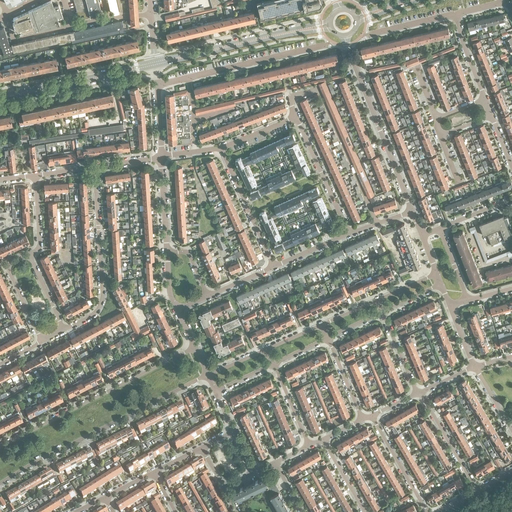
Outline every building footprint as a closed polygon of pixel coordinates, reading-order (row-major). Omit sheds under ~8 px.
[(51,0),(16,17),(13,18),(14,20),(12,21),(16,31),(20,30),(21,33),(60,25),(58,19),(63,17),(59,5),(53,6),(51,0)] [(73,0),(75,5),(76,10),(77,16),(83,14),(84,18),(96,16),(95,12),(101,11),(99,5),(98,0),(73,0)] [(108,0),(108,1),(111,10),(113,10),(114,14),(119,13),(116,3),(115,0),(108,0)] [(276,0),(262,4),(261,2),(256,3),(260,20),(318,6),(319,5),(320,4),(320,2),(320,1),(319,0),(312,0),(311,0),(276,0)] [(137,3),(129,4),(130,13),(138,12),(137,3)] [(131,26),(139,25),(138,16),(138,12),(130,13),(130,17),(131,26)] [(244,15),(246,23),(255,21),(253,13),(244,15)] [(244,15),(235,17),(237,25),(246,23),(244,15)] [(237,25),(235,17),(227,19),(228,27),(237,25)] [(227,19),(218,21),(220,29),(228,27),(227,19)] [(126,27),(124,21),(121,22),(120,21),(73,31),(73,32),(71,32),(9,45),(4,27),(0,27),(0,43),(1,46),(3,54),(5,54),(7,53),(9,53),(11,53),(13,52),(15,52),(17,51),(19,51),(21,50),(23,50),(25,50),(26,49),(28,49),(30,48),(32,48),(34,47),(36,47),(38,47),(40,46),(42,46),(44,45),(46,45),(48,44),(72,39),(73,39),(75,39),(77,38),(79,38),(81,37),(83,37),(85,36),(87,36),(89,35),(91,35),(93,35),(95,34),(97,34),(99,33),(101,33),(103,32),(105,32),(107,32),(109,31),(111,31),(113,30),(115,30),(117,29),(119,29),(120,29),(126,27)] [(218,21),(209,23),(211,31),(220,29),(218,21)] [(211,31),(209,23),(201,25),(203,33),(211,31)] [(191,27),(190,25),(185,26),(186,29),(183,29),(185,37),(194,35),(192,27),(191,27)] [(201,25),(192,27),(194,35),(203,33),(201,25)] [(440,29),(439,29),(441,38),(450,36),(448,28),(442,29),(441,30),(440,29)] [(183,29),(175,31),(177,39),(185,37),(183,29)] [(432,40),(436,39),(441,38),(439,29),(438,30),(436,31),(436,30),(431,32),(432,40)] [(177,39),(175,31),(166,33),(168,41),(177,39)] [(432,40),(431,32),(425,33),(425,34),(423,34),(423,33),(422,34),(424,42),(432,40)] [(424,42),(422,34),(421,34),(419,35),(413,36),(415,44),(424,42)] [(406,37),(405,38),(407,46),(415,44),(413,36),(408,37),(408,38),(406,38),(406,37)] [(407,46),(405,38),(403,38),(404,39),(402,39),(396,40),(398,48),(407,46)] [(137,40),(128,42),(130,51),(139,49),(137,40)] [(398,48),(396,40),(390,41),(390,42),(389,42),(388,42),(387,42),(389,50),(398,48)] [(475,49),(482,46),(481,43),(482,42),(481,40),(473,43),(475,49)] [(128,42),(119,44),(121,53),(130,51),(128,42)] [(389,50),(387,42),(386,42),(386,43),(384,43),(379,44),(380,52),(389,50)] [(121,53),(119,44),(110,46),(112,56),(121,53)] [(380,52),(379,44),(373,45),(373,46),(371,46),(370,46),(372,54),(380,52)] [(112,56),(110,46),(101,48),(103,58),(112,56)] [(372,54),(370,46),(369,46),(369,47),(367,47),(361,48),(363,56),(372,54)] [(101,48),(92,50),(94,60),(103,58),(101,48)] [(92,50),(83,52),(85,62),(94,60),(92,50)] [(486,50),(477,54),(480,59),(486,56),(489,55),(487,51),(486,52),(486,50)] [(449,59),(451,64),(459,61),(455,51),(453,52),(455,56),(449,59)] [(83,52),(74,54),(76,64),(85,62),(83,52)] [(76,64),(74,54),(65,56),(67,66),(76,64)] [(328,56),(330,64),(339,62),(337,54),(331,56),(330,56),(329,56),(328,56)] [(330,64),(328,56),(327,56),(327,57),(326,57),(325,57),(320,58),(322,66),(330,64)] [(322,66),(320,58),(314,60),(312,60),(311,60),(313,68),(322,66)] [(56,59),(46,61),(48,70),(58,68),(56,59)] [(308,61),(302,62),(304,70),(313,68),(311,60),(310,60),(310,61),(308,61)] [(46,61),(37,62),(39,72),(48,70),(46,61)] [(454,69),(461,66),(462,66),(459,61),(453,63),(451,64),(453,69),(454,69)] [(484,69),(490,67),(489,64),(490,64),(489,61),(482,64),(484,69)] [(37,62),(28,64),(30,74),(39,72),(37,62)] [(304,70),(302,62),(296,64),(295,65),(295,64),(293,64),(295,73),(304,70)] [(3,79),(12,77),(10,68),(10,64),(4,65),(5,69),(2,70),(3,79)] [(28,64),(19,66),(21,75),(30,74),(28,64)] [(295,73),(293,64),(292,65),(291,66),(291,65),(283,67),(285,75),(295,73)] [(435,67),(434,64),(427,67),(430,73),(438,69),(437,67),(435,67)] [(19,66),(10,68),(12,77),(21,75),(19,66)] [(456,74),(463,72),(461,66),(454,69),(455,71),(454,72),(455,75),(456,74)] [(285,75),(283,67),(276,69),(274,70),(274,69),(273,69),(275,77),(285,75)] [(266,80),(275,77),(273,69),(271,69),(272,70),(270,70),(264,72),(266,80)] [(439,72),(438,69),(430,73),(432,78),(438,75),(437,72),(439,72)] [(405,75),(403,70),(395,73),(396,76),(397,75),(398,78),(405,75)] [(266,80),(264,72),(258,73),(257,74),(257,73),(255,73),(257,82),(266,80)] [(488,80),(494,77),(493,75),(495,74),(494,72),(493,72),(486,75),(488,80)] [(257,82),(255,73),(254,74),(253,75),(253,74),(247,76),(249,84),(257,82)] [(379,77),(378,75),(371,77),(374,83),(381,80),(382,79),(381,77),(379,77)] [(400,83),(407,81),(405,75),(398,78),(399,81),(398,81),(399,84),(400,83)] [(239,77),(238,78),(240,86),(249,84),(247,76),(241,77),(240,78),(239,77)] [(459,85),(460,85),(467,82),(465,77),(458,80),(459,82),(458,82),(459,85)] [(235,78),(230,80),(231,88),(240,86),(238,78),(237,78),(235,79),(235,78)] [(222,81),(221,82),(223,90),(231,88),(230,80),(224,81),(224,82),(222,82),(222,81)] [(341,88),(348,86),(346,80),(339,83),(340,85),(339,86),(340,88),(341,88)] [(376,88),(382,85),(381,83),(382,82),(381,80),(374,83),(376,88)] [(436,88),(442,86),(441,83),(443,82),(442,80),(441,80),(440,80),(434,83),(436,88)] [(324,81),(321,82),(318,82),(322,90),(327,87),(325,81),(324,81)] [(218,83),(212,84),(214,92),(223,90),(221,82),(220,82),(220,83),(218,83)] [(500,84),(499,82),(497,83),(490,85),(492,91),(499,88),(497,85),(500,84)] [(205,85),(204,86),(206,94),(214,92),(212,84),(206,85),(207,86),(205,86),(205,85)] [(206,94),(204,86),(202,86),(202,87),(201,87),(195,88),(197,96),(206,94)] [(403,94),(405,94),(411,91),(409,86),(403,89),(404,91),(402,92),(403,94)] [(132,98),(140,96),(140,95),(139,95),(139,93),(137,87),(130,89),(132,98)] [(324,96),(330,93),(327,87),(322,90),(324,96)] [(463,96),(465,95),(471,93),(469,87),(463,90),(464,93),(462,93),(463,96)] [(174,93),(174,94),(166,95),(167,100),(188,99),(188,94),(187,90),(174,93)] [(380,98),(386,96),(385,93),(387,93),(386,90),(384,91),(378,93),(380,98)] [(440,99),(447,96),(446,94),(447,93),(446,90),(445,91),(438,94),(440,99)] [(496,98),(503,96),(503,95),(502,93),(503,92),(502,90),(494,93),(496,98)] [(343,100),(344,99),(352,96),(350,91),(344,93),(345,96),(342,97),(343,100)] [(328,104),(334,102),(330,93),(324,96),(328,104)] [(467,101),(473,98),(471,93),(465,95),(463,96),(465,99),(466,98),(467,101)] [(102,96),(104,106),(114,104),(112,94),(102,96)] [(498,103),(505,101),(504,98),(505,98),(504,95),(503,95),(503,96),(496,98),(498,103)] [(102,96),(93,98),(96,107),(104,106),(102,96)] [(140,96),(132,98),(134,107),(135,107),(137,106),(142,105),(140,99),(140,97),(140,96)] [(407,105),(409,104),(416,102),(413,96),(407,99),(408,102),(406,103),(407,105)] [(308,100),(311,99),(310,97),(300,101),(303,107),(309,104),(308,100)] [(93,98),(85,100),(87,109),(96,107),(93,98)] [(76,102),(78,114),(85,112),(85,110),(87,109),(85,100),(76,102)] [(350,109),(356,107),(354,101),(348,104),(349,107),(348,107),(349,110),(350,109)] [(391,103),(390,101),(389,101),(382,104),(384,109),(391,106),(390,104),(391,103)] [(444,110),(451,107),(450,104),(451,104),(450,101),(449,102),(442,104),(444,110)] [(69,116),(78,114),(76,102),(67,104),(69,113),(69,116)] [(282,104),(282,102),(279,103),(282,111),(287,109),(285,103),(282,104)] [(334,102),(328,104),(332,113),(337,110),(334,102)] [(418,107),(416,102),(409,104),(407,105),(408,108),(410,107),(411,110),(410,110),(410,111),(411,111),(411,110),(418,107)] [(69,113),(67,104),(58,105),(60,115),(63,115),(63,116),(67,115),(66,114),(69,113)] [(305,112),(313,108),(311,106),(310,106),(309,104),(303,107),(305,112)] [(58,105),(49,107),(51,117),(60,115),(58,105)] [(271,108),(271,106),(268,107),(269,109),(271,115),(276,113),(274,107),(271,108)] [(508,109),(507,106),(501,109),(503,114),(509,111),(510,111),(509,108),(508,109)] [(51,117),(49,107),(40,109),(42,119),(51,117)] [(313,108),(305,112),(307,117),(314,114),(313,111),(314,111),(313,108)] [(42,119),(40,109),(31,111),(33,121),(42,119)] [(260,110),(257,111),(258,113),(260,119),(266,117),(263,111),(261,112),(260,110)] [(337,110),(332,113),(335,121),(341,119),(337,110)] [(414,118),(421,116),(419,110),(412,113),(413,115),(412,116),(413,118),(413,119),(414,118)] [(20,125),(24,124),(24,123),(33,121),(31,111),(22,113),(22,116),(18,117),(20,125)] [(388,119),(395,117),(394,114),(395,114),(394,111),(386,114),(388,119)] [(353,120),(354,120),(361,117),(359,112),(352,115),(353,117),(352,118),(353,120)] [(315,117),(314,114),(307,117),(310,122),(316,119),(317,119),(316,116),(315,117)] [(510,117),(509,114),(503,117),(505,122),(511,120),(511,119),(511,118),(511,117),(510,117)] [(10,116),(1,117),(3,127),(12,125),(10,116)] [(316,119),(310,122),(312,127),(319,124),(316,119)] [(345,127),(344,126),(343,122),(341,119),(335,121),(339,130),(345,127)] [(399,121),(398,122),(390,125),(393,130),(399,128),(398,125),(400,124),(399,121)] [(417,129),(418,129),(425,126),(423,121),(416,123),(417,126),(416,126),(417,129)] [(229,124),(228,122),(226,123),(225,122),(226,125),(229,131),(234,129),(231,123),(229,124)] [(320,127),(319,124),(312,127),(314,133),(321,130),(323,129),(321,126),(320,127)] [(478,133),(479,132),(486,130),(484,124),(477,127),(478,130),(477,130),(478,133)] [(349,136),(345,127),(339,130),(343,138),(349,136)] [(207,130),(204,131),(207,139),(213,137),(210,131),(207,132),(207,130)] [(323,135),(321,130),(314,133),(317,138),(323,135)] [(402,132),(401,133),(400,130),(394,132),(396,138),(403,135),(402,132)] [(202,132),(202,134),(199,135),(202,141),(207,139),(204,131),(202,132)] [(421,140),(422,139),(429,137),(427,131),(420,134),(421,137),(420,137),(421,140)] [(361,142),(362,141),(369,138),(367,133),(360,136),(361,138),(360,139),(361,142)] [(457,141),(464,138),(465,138),(464,135),(462,136),(461,133),(454,136),(457,141)] [(293,146),(291,141),(295,139),(293,134),(285,137),(287,143),(289,148),(293,146)] [(324,138),(323,135),(317,138),(319,143),(326,140),(327,139),(326,137),(324,138)] [(403,135),(396,138),(398,143),(404,141),(403,138),(405,138),(403,135)] [(482,143),(483,143),(490,140),(488,135),(481,138),(482,140),(481,141),(482,143)] [(191,136),(169,138),(169,145),(192,144),(192,140),(191,140),(191,136)] [(349,136),(343,138),(346,147),(352,144),(349,136)] [(287,143),(285,137),(277,141),(279,146),(287,143)] [(464,138),(457,141),(459,147),(465,144),(464,141),(465,141),(464,138)] [(76,160),(74,140),(71,140),(68,140),(68,144),(71,143),(72,151),(69,151),(69,153),(71,161),(76,160)] [(326,140),(319,143),(321,148),(328,145),(326,140)] [(270,144),(274,153),(279,150),(277,147),(278,147),(275,142),(270,144)] [(425,150),(427,150),(433,147),(431,142),(425,144),(426,148),(424,149),(425,150)] [(33,144),(32,144),(30,144),(31,146),(29,146),(30,152),(35,151),(38,151),(45,150),(44,144),(34,146),(33,144)] [(269,155),(274,153),(270,144),(265,146),(269,155)] [(289,148),(291,153),(289,154),(300,149),(297,144),(293,146),(289,148)] [(352,144),(346,147),(350,155),(356,153),(352,144)] [(365,152),(366,152),(366,151),(373,149),(371,144),(364,146),(366,149),(364,150),(365,152)] [(324,153),(331,150),(330,147),(329,148),(328,145),(321,148),(324,153)] [(486,154),(487,153),(494,151),(492,145),(485,148),(487,151),(485,152),(486,154)] [(264,157),(269,155),(265,146),(260,149),(264,157)] [(409,148),(408,146),(406,146),(400,149),(402,154),(408,151),(407,149),(409,148)] [(435,153),(433,147),(427,150),(425,150),(426,153),(428,152),(429,155),(435,153)] [(463,157),(469,155),(468,152),(470,151),(469,148),(468,149),(467,149),(461,152),(463,157)] [(255,151),(259,159),(264,157),(260,149),(255,151)] [(300,149),(289,154),(291,159),(302,154),(300,149)] [(375,154),(373,149),(366,151),(366,152),(365,152),(366,155),(368,154),(369,157),(375,154)] [(331,150),(324,153),(326,159),(333,156),(335,155),(333,150),(331,150)] [(259,159),(255,151),(250,153),(251,155),(247,157),(250,163),(254,161),(254,162),(259,159)] [(496,156),(494,151),(487,153),(486,154),(487,157),(489,156),(490,159),(491,158),(496,156)] [(356,153),(350,155),(354,164),(360,161),(356,153)] [(302,154),(291,159),(293,158),(295,163),(304,159),(302,154)] [(333,156),(326,159),(328,164),(337,160),(336,158),(334,158),(333,156)] [(372,165),(374,164),(380,162),(378,156),(372,159),(373,161),(371,162),(372,165)] [(406,165),(413,162),(412,159),(414,159),(412,156),(404,159),(406,165)] [(432,164),(439,161),(436,156),(430,158),(432,163),(432,164)] [(497,156),(496,156),(491,158),(491,159),(489,159),(490,162),(492,161),(493,164),(499,161),(497,156)] [(250,163),(247,157),(242,159),(241,157),(236,160),(239,168),(248,164),(250,163)] [(36,162),(31,163),(32,168),(37,168),(37,169),(47,168),(46,159),(41,160),(41,161),(39,161),(39,162),(36,162)] [(304,159),(295,163),(298,167),(298,168),(306,164),(304,159)] [(467,168),(473,165),(472,162),(474,162),(473,159),(465,162),(467,168)] [(208,165),(209,168),(209,167),(209,168),(216,165),(213,160),(206,163),(207,165),(208,165)] [(338,163),(337,160),(328,164),(331,169),(337,166),(336,163),(338,163)] [(360,161),(354,164),(358,172),(363,170),(360,161)] [(501,167),(499,161),(493,164),(495,169),(501,167)] [(252,174),(248,164),(239,168),(244,177),(252,174)] [(298,168),(298,167),(296,168),(298,172),(303,169),(305,174),(310,172),(306,164),(298,168)] [(0,168),(0,167),(0,173),(2,173),(1,170),(10,169),(10,171),(16,171),(15,165),(6,166),(0,166),(0,168)] [(210,173),(218,170),(216,165),(209,168),(210,170),(209,171),(210,173)] [(340,171),(341,170),(341,168),(339,169),(337,166),(331,169),(333,174),(340,171)] [(435,175),(443,172),(441,166),(434,169),(435,172),(434,172),(435,175)] [(376,175),(378,175),(384,172),(382,167),(376,169),(377,172),(375,173),(376,175)] [(410,175),(417,173),(416,170),(417,169),(416,167),(408,170),(410,175)] [(298,172),(296,168),(292,170),(286,172),(290,181),(295,178),(293,174),(298,172)] [(477,173),(478,172),(484,170),(483,168),(480,169),(477,170),(469,173),(471,179),(478,176),(477,173)] [(214,178),(220,175),(218,170),(210,173),(211,176),(213,175),(214,178)] [(363,170),(358,172),(361,181),(367,178),(363,170)] [(335,179),(342,176),(340,171),(333,174),(335,179)] [(280,172),(276,174),(281,185),(285,183),(280,172)] [(290,181),(286,172),(282,174),(281,172),(280,172),(285,183),(290,181)] [(254,178),(252,174),(244,177),(246,182),(254,178)] [(281,185),(276,174),(271,176),(276,187),(281,185)] [(215,184),(223,181),(220,175),(214,178),(215,181),(213,181),(215,184)] [(276,187),(271,176),(266,178),(268,184),(270,190),(276,187)] [(343,179),(342,176),(335,179),(338,184),(346,181),(345,178),(343,179)] [(414,186),(421,183),(420,181),(421,180),(420,177),(412,180),(414,186)] [(438,180),(439,182),(438,183),(439,185),(447,182),(445,177),(438,180)] [(254,178),(246,182),(248,187),(253,185),(256,184),(257,184),(254,178)] [(367,178),(361,181),(364,187),(370,184),(367,178)] [(219,189),(225,186),(223,181),(215,184),(216,186),(217,185),(219,189)] [(347,184),(346,181),(338,184),(340,190),(347,187),(345,184),(347,184)] [(503,181),(501,182),(504,190),(510,188),(508,182),(504,183),(503,181)] [(447,182),(439,185),(440,188),(441,188),(443,190),(449,188),(447,182)] [(499,183),(499,185),(496,186),(499,193),(504,190),(501,182),(499,183)] [(389,183),(382,185),(384,191),(391,188),(389,183)] [(253,185),(255,190),(250,192),(253,198),(261,194),(257,186),(256,184),(253,185)] [(261,184),(257,186),(261,194),(269,190),(267,185),(262,187),(261,184)] [(370,184),(364,187),(367,193),(373,191),(370,184)] [(225,186),(219,189),(220,191),(218,191),(220,194),(221,194),(227,191),(225,186)] [(493,187),(492,186),(490,187),(493,195),(499,193),(496,186),(493,187)] [(317,187),(309,191),(313,199),(312,199),(313,201),(317,199),(315,194),(319,192),(317,187)] [(348,190),(347,187),(340,190),(342,195),(350,191),(349,189),(348,190)] [(493,195),(490,187),(487,188),(488,189),(485,190),(487,197),(493,195)] [(425,188),(424,188),(417,191),(419,197),(425,194),(424,191),(426,190),(425,188)] [(482,192),(481,190),(479,191),(482,199),(487,197),(485,190),(482,192)] [(227,191),(221,194),(223,199),(230,196),(227,191)] [(313,199),(309,191),(301,195),(303,200),(308,198),(309,200),(312,199),(313,199)] [(351,194),(350,191),(342,195),(345,200),(351,197),(350,195),(351,194)] [(474,195),(476,201),(482,199),(479,191),(476,192),(477,194),(474,195)] [(294,198),(299,209),(298,206),(303,204),(302,200),(299,195),(294,198)] [(471,204),(468,197),(467,195),(465,196),(465,198),(462,199),(465,206),(471,204)] [(471,204),(476,201),(474,195),(468,197),(471,204)] [(230,196),(223,199),(225,204),(224,204),(224,205),(232,201),(230,196)] [(427,196),(425,197),(419,199),(421,205),(429,201),(427,196)] [(313,201),(315,206),(324,202),(322,197),(317,199),(313,201)] [(352,200),(351,197),(345,200),(347,205),(355,202),(356,201),(354,199),(352,200)] [(456,199),(457,202),(459,208),(465,206),(462,199),(462,197),(456,199)] [(294,198),(289,200),(294,211),(299,209),(294,198)] [(389,199),(392,208),(397,206),(395,199),(392,200),(392,199),(389,199)] [(294,211),(289,200),(284,202),(289,213),(294,211)] [(232,201),(224,205),(225,207),(227,207),(228,209),(234,207),(232,201)] [(430,204),(429,201),(421,205),(423,210),(429,207),(428,205),(430,204)] [(289,213),(284,202),(279,204),(283,213),(288,211),(289,213)] [(326,207),(324,202),(315,206),(317,211),(326,207)] [(349,210),(356,207),(355,205),(356,204),(355,202),(347,205),(349,210)] [(381,202),(378,203),(381,211),(386,210),(384,203),(381,204),(381,202)] [(457,202),(451,204),(454,210),(459,208),(457,202)] [(448,205),(447,203),(445,204),(448,212),(454,210),(451,204),(448,205)] [(283,213),(279,204),(274,207),(276,211),(272,213),(274,217),(278,215),(283,213)] [(234,207),(228,209),(229,212),(227,213),(229,215),(237,212),(234,207)] [(326,207),(317,211),(320,216),(328,212),(326,207)] [(357,210),(356,207),(349,210),(352,216),(360,212),(359,210),(357,210)] [(431,207),(429,207),(423,210),(425,215),(431,213),(430,210),(432,209),(431,207)] [(274,217),(272,213),(267,215),(265,211),(260,213),(263,221),(272,217),(274,217)] [(427,221),(434,218),(438,216),(436,211),(431,213),(425,215),(427,221)] [(237,212),(229,215),(230,217),(231,217),(233,220),(239,217),(237,212)] [(320,216),(322,221),(331,217),(328,212),(320,216)] [(361,215),(360,212),(352,216),(354,221),(361,218),(359,215),(361,215)] [(503,215),(479,224),(484,235),(487,234),(492,245),(511,237),(511,236),(511,234),(511,233),(511,228),(507,217),(505,218),(503,215)] [(239,217),(233,220),(234,222),(232,223),(233,226),(235,225),(241,222),(239,217)] [(274,222),(272,217),(263,221),(266,226),(274,222)] [(322,221),(320,222),(322,225),(327,223),(329,228),(334,225),(331,217),(322,221)] [(241,222),(235,225),(237,230),(244,227),(241,222)] [(274,222),(266,226),(268,231),(276,227),(274,222)] [(322,225),(320,222),(316,224),(316,223),(311,225),(310,223),(315,234),(320,232),(318,227),(322,225)] [(310,223),(305,225),(310,236),(315,234),(310,223)] [(400,232),(407,229),(404,223),(397,226),(400,232)] [(310,236),(305,225),(304,225),(306,228),(301,230),(300,227),(305,238),(310,236)] [(276,227),(268,231),(270,236),(279,232),(276,227)] [(300,227),(295,230),(300,241),(305,238),(300,227)] [(407,229),(400,232),(397,233),(399,240),(409,235),(407,229)] [(241,238),(247,235),(245,230),(238,233),(240,235),(238,236),(239,239),(241,238)] [(300,241),(295,230),(290,232),(292,238),(294,243),(300,241)] [(465,236),(463,231),(453,234),(473,286),(483,283),(483,282),(488,281),(487,278),(482,279),(481,277),(482,276),(481,274),(480,274),(476,264),(477,263),(476,261),(475,262),(471,251),(472,250),(471,248),(470,249),(466,238),(467,237),(466,236),(465,236)] [(212,235),(214,238),(214,239),(216,238),(221,250),(227,247),(222,237),(220,232),(212,235)] [(279,232),(270,236),(272,241),(277,239),(280,237),(281,237),(279,232)] [(214,238),(212,235),(212,234),(206,236),(203,237),(204,240),(199,242),(202,248),(207,246),(210,245),(208,241),(214,238)] [(371,236),(377,249),(379,248),(377,244),(380,243),(379,241),(376,234),(371,236)] [(26,235),(19,238),(23,245),(29,243),(26,235)] [(409,235),(399,240),(396,241),(399,247),(412,242),(409,235)] [(375,250),(377,249),(371,236),(366,238),(369,245),(372,244),(375,250)] [(277,239),(279,244),(274,246),(277,251),(285,247),(283,242),(280,237),(277,239)] [(11,242),(8,244),(11,251),(17,248),(14,241),(12,238),(10,240),(11,242)] [(16,240),(15,238),(13,239),(14,241),(17,248),(23,245),(19,238),(16,240)] [(291,238),(283,242),(285,247),(293,244),(291,238)] [(364,248),(365,249),(367,253),(368,253),(366,247),(369,245),(366,238),(361,241),(364,248)] [(245,248),(252,245),(250,240),(243,243),(244,245),(242,246),(244,249),(245,248)] [(1,244),(2,246),(5,254),(11,251),(6,241),(1,244)] [(361,241),(356,243),(359,250),(364,248),(361,241)] [(414,248),(412,242),(399,247),(401,253),(414,248)] [(356,253),(355,251),(359,250),(356,243),(351,245),(354,252),(355,254),(356,258),(358,257),(356,253)] [(351,245),(345,247),(348,254),(354,252),(351,245)] [(414,248),(401,253),(403,259),(417,254),(414,248)] [(341,260),(343,264),(345,263),(342,257),(346,256),(343,249),(337,251),(340,258),(341,260)] [(210,251),(204,254),(203,254),(205,260),(212,257),(210,251)] [(250,258),(256,256),(254,251),(248,253),(249,256),(247,256),(248,259),(250,258)] [(337,251),(332,253),(335,260),(340,258),(337,251)] [(335,267),(332,262),(335,260),(332,253),(327,256),(330,262),(330,263),(333,269),(335,273),(339,272),(338,271),(337,271),(335,267)] [(417,254),(403,259),(406,265),(419,260),(417,254)] [(43,264),(50,261),(47,255),(40,259),(43,264)] [(259,261),(256,256),(250,258),(248,259),(249,262),(251,261),(252,264),(259,261)] [(333,269),(330,263),(330,262),(327,256),(322,258),(325,265),(328,263),(331,269),(333,274),(335,273),(333,269)] [(214,262),(212,257),(205,260),(208,265),(214,262)] [(317,260),(323,275),(324,277),(326,276),(326,274),(325,272),(324,270),(325,269),(325,268),(326,267),(325,265),(322,258),(317,260)] [(220,262),(222,261),(221,259),(219,260),(214,262),(208,265),(210,270),(217,267),(215,263),(219,261),(220,262)] [(322,275),(323,275),(317,260),(312,262),(315,269),(317,274),(320,273),(321,274),(322,275)] [(406,265),(406,267),(408,271),(414,269),(422,266),(419,260),(406,265)] [(50,261),(43,264),(45,269),(52,266),(50,261)] [(236,263),(236,262),(233,263),(234,264),(237,271),(242,268),(240,262),(236,263)] [(312,262),(307,265),(310,272),(315,269),(312,262)] [(234,264),(233,263),(231,264),(231,266),(229,267),(232,273),(237,271),(234,264)] [(491,269),(491,270),(485,271),(487,278),(488,281),(511,274),(511,264),(506,266),(506,265),(504,265),(504,266),(493,269),(493,268),(491,269)] [(307,265),(302,267),(305,274),(310,272),(307,265)] [(52,266),(45,269),(48,274),(55,271),(52,266)] [(219,272),(217,267),(210,270),(212,275),(219,272)] [(300,278),(302,282),(303,285),(303,286),(303,287),(306,286),(302,277),(301,275),(305,274),(302,267),(297,269),(300,276),(299,276),(300,278)] [(384,271),(388,281),(394,278),(390,268),(384,271)] [(300,276),(297,269),(291,272),(294,278),(299,276),(300,276)] [(55,271),(48,274),(50,279),(57,276),(55,271)] [(215,281),(221,278),(220,275),(222,274),(221,271),(219,272),(212,275),(215,281)] [(379,276),(382,283),(388,281),(384,271),(381,272),(382,275),(379,276)] [(289,273),(283,275),(286,282),(292,280),(289,273)] [(382,283),(379,276),(378,273),(373,276),(377,286),(382,283)] [(286,282),(283,275),(278,278),(281,284),(286,282)] [(60,281),(57,276),(50,279),(53,285),(60,281)] [(368,281),(371,288),(377,286),(373,276),(367,278),(368,281)] [(279,293),(281,292),(279,288),(282,287),(281,284),(278,278),(273,280),(276,287),(279,293)] [(346,278),(343,279),(344,280),(350,294),(353,293),(354,296),(360,293),(356,283),(350,286),(347,279),(346,278)] [(279,293),(276,287),(273,280),(268,282),(271,289),(273,288),(274,290),(275,290),(277,295),(276,296),(277,299),(279,298),(281,297),(279,293)] [(62,286),(60,281),(53,285),(55,290),(62,286)] [(356,283),(360,293),(365,291),(362,284),(361,281),(356,283)] [(365,291),(371,288),(368,281),(362,284),(365,291)] [(72,285),(71,282),(68,284),(62,286),(55,290),(58,295),(65,292),(63,289),(72,285)] [(271,289),(268,282),(263,284),(266,291),(271,289)] [(266,291),(263,284),(258,287),(261,293),(266,291)] [(120,288),(118,285),(112,288),(115,294),(121,291),(124,289),(122,286),(120,288)] [(337,292),(341,301),(347,299),(346,297),(349,295),(344,285),(341,287),(342,289),(337,292)] [(6,287),(0,290),(0,291),(2,296),(9,293),(6,287)] [(261,293),(258,287),(252,289),(255,296),(261,293)] [(256,298),(255,296),(252,289),(247,291),(250,298),(253,297),(254,299),(256,303),(258,302),(256,298)] [(124,296),(121,291),(115,294),(118,300),(124,296)] [(250,311),(252,310),(247,299),(250,298),(247,291),(242,293),(245,300),(250,311)] [(65,292),(58,295),(60,300),(67,297),(65,292)] [(331,294),(332,297),(335,304),(341,301),(337,292),(331,294)] [(11,298),(9,293),(2,296),(4,301),(11,298)] [(250,311),(245,300),(242,293),(237,296),(240,303),(243,301),(246,307),(245,307),(247,312),(250,311)] [(121,305),(127,302),(130,300),(127,295),(124,296),(118,300),(121,305)] [(87,300),(81,302),(84,308),(90,305),(89,304),(91,302),(89,298),(86,297),(86,298),(87,300)] [(326,300),(329,307),(335,304),(332,297),(326,300)] [(14,303),(11,298),(4,301),(2,302),(4,307),(7,306),(14,303)] [(324,309),(329,307),(326,300),(321,302),(324,309)] [(428,303),(432,312),(438,310),(434,300),(428,303)] [(229,301),(224,303),(228,311),(233,309),(229,301)] [(78,304),(77,302),(75,304),(76,305),(79,311),(84,308),(81,302),(78,304)] [(130,307),(127,302),(121,305),(124,311),(130,307)] [(318,312),(315,305),(314,302),(308,305),(309,307),(312,314),(318,312)] [(324,309),(321,302),(315,305),(318,312),(324,309)] [(16,308),(14,303),(7,306),(9,311),(16,308)] [(154,312),(160,309),(158,303),(151,306),(154,312)] [(224,303),(220,305),(223,313),(228,311),(224,303)] [(299,312),(297,309),(294,303),(291,304),(296,316),(299,315),(301,319),(307,317),(304,310),(299,312)] [(427,315),(432,312),(428,303),(422,306),(425,313),(427,315)] [(76,305),(74,306),(73,304),(70,306),(73,314),(79,311),(76,305)] [(220,305),(215,307),(219,315),(223,313),(220,305)] [(70,306),(69,306),(64,308),(68,317),(73,314),(70,306)] [(420,315),(425,313),(422,306),(417,308),(420,315)] [(496,316),(495,314),(499,313),(497,306),(490,308),(492,315),(493,317),(496,316)] [(210,309),(213,316),(214,317),(219,315),(215,307),(210,309)] [(312,314),(309,307),(304,310),(307,317),(312,314)] [(9,318),(11,316),(18,313),(16,308),(9,311),(7,312),(9,318)] [(414,318),(420,315),(417,308),(411,311),(414,318)] [(160,309),(154,312),(156,318),(163,314),(160,309)] [(204,325),(211,322),(209,318),(213,316),(210,309),(202,313),(203,314),(200,313),(199,315),(202,317),(200,317),(204,325)] [(415,320),(414,318),(411,311),(405,314),(409,321),(410,320),(411,322),(415,320)] [(117,314),(120,321),(126,318),(122,312),(117,314)] [(13,320),(11,321),(12,323),(21,319),(18,313),(11,316),(13,320)] [(284,316),(288,325),(294,322),(289,313),(284,316)] [(474,314),(475,315),(468,318),(470,324),(477,321),(480,320),(477,313),(474,314)] [(120,321),(117,314),(112,317),(115,324),(120,321)] [(166,320),(163,314),(156,318),(159,323),(166,320)] [(403,323),(409,321),(405,314),(400,316),(403,323)] [(278,318),(282,328),(288,325),(284,316),(278,318)] [(397,326),(403,323),(400,316),(394,319),(397,326)] [(115,324),(112,317),(107,320),(110,326),(115,324)] [(273,323),(276,330),(282,328),(278,318),(273,320),(274,323),(273,323)] [(110,326),(107,320),(102,322),(105,329),(110,326)] [(166,320),(159,323),(162,329),(169,326),(166,320)] [(480,326),(477,321),(470,324),(473,329),(480,326)] [(102,322),(97,325),(100,332),(105,329),(102,322)] [(206,330),(214,326),(212,322),(211,322),(204,325),(206,330)] [(265,335),(271,332),(267,323),(261,326),(262,328),(265,335)] [(267,323),(271,332),(276,330),(273,323),(268,325),(267,323)] [(436,334),(445,330),(443,324),(436,327),(437,330),(435,331),(436,334)] [(100,332),(97,325),(91,328),(95,334),(100,332)] [(169,326),(162,329),(164,334),(171,331),(169,326)] [(214,326),(206,330),(208,335),(210,334),(216,331),(214,326)] [(373,329),(377,336),(378,338),(380,337),(379,335),(382,333),(379,326),(373,329)] [(481,330),(480,326),(473,329),(475,335),(482,332),(484,331),(483,329),(481,330)] [(259,329),(258,327),(256,328),(260,337),(265,335),(262,328),(259,329)] [(95,334),(91,328),(86,330),(90,337),(95,334)] [(142,328),(140,330),(135,332),(131,334),(133,340),(145,334),(142,328)] [(254,340),(260,337),(256,328),(250,331),(251,333),(254,340)] [(25,333),(21,334),(24,340),(30,337),(26,329),(24,331),(25,333)] [(374,337),(377,336),(373,329),(368,332),(372,341),(375,340),(374,337)] [(86,330),(81,333),(85,340),(90,337),(86,330)] [(212,339),(220,335),(218,330),(216,331),(210,334),(212,339)] [(445,330),(436,334),(438,340),(440,339),(447,336),(445,330)] [(174,337),(171,331),(164,334),(167,340),(174,337)] [(477,341),(487,337),(486,337),(484,331),(482,332),(475,335),(477,341)] [(24,340),(21,334),(20,332),(15,335),(16,337),(19,342),(24,340)] [(366,343),(372,341),(368,332),(362,334),(366,343)] [(85,340),(81,333),(76,336),(80,342),(85,340)] [(220,335),(212,339),(214,344),(221,341),(222,340),(224,339),(222,334),(220,335)] [(241,336),(237,338),(240,346),(245,344),(244,341),(247,339),(245,334),(242,336),(241,336)] [(361,346),(366,343),(362,334),(357,337),(360,344),(361,346)] [(14,345),(19,342),(16,337),(15,335),(13,336),(14,338),(11,340),(14,345)] [(406,343),(415,339),(414,337),(411,338),(410,335),(404,338),(406,343)] [(501,347),(507,345),(505,338),(505,335),(501,336),(502,339),(499,340),(501,347)] [(80,342),(76,336),(71,338),(74,345),(80,342)] [(440,345),(443,344),(450,342),(447,336),(440,339),(441,342),(439,343),(440,345)] [(177,342),(174,337),(167,340),(170,346),(177,342)] [(354,347),(360,344),(357,337),(351,340),(354,347)] [(487,337),(477,341),(479,346),(487,344),(489,343),(488,339),(487,337)] [(237,338),(232,340),(235,348),(240,346),(237,338)] [(415,339),(406,343),(408,349),(415,346),(413,343),(416,342),(415,339)] [(8,341),(7,340),(5,341),(8,348),(14,345),(11,340),(8,341)] [(68,340),(63,343),(67,350),(69,349),(68,348),(72,346),(68,340)] [(235,348),(232,340),(227,342),(228,343),(231,350),(235,348)] [(349,349),(354,347),(351,340),(345,342),(349,349)] [(8,348),(5,341),(0,343),(0,345),(3,351),(8,348)] [(221,341),(214,344),(217,351),(219,350),(219,351),(218,354),(221,355),(222,352),(223,352),(223,353),(231,350),(228,343),(223,345),(221,341)] [(343,352),(349,349),(345,342),(340,345),(343,352)] [(452,347),(450,342),(443,344),(445,350),(452,347)] [(67,350),(63,343),(57,346),(61,352),(64,350),(65,351),(67,350)] [(487,344),(479,346),(482,352),(487,351),(487,352),(489,352),(490,352),(491,351),(491,350),(491,349),(489,343),(487,344)] [(59,356),(58,354),(61,352),(57,346),(52,349),(56,356),(57,357),(59,356)] [(154,354),(151,347),(148,349),(147,347),(144,348),(145,350),(149,357),(154,354)] [(382,355),(388,352),(386,347),(380,350),(382,355)] [(445,357),(454,353),(452,347),(445,350),(446,353),(444,354),(445,357)] [(56,356),(52,349),(47,351),(50,358),(53,356),(57,364),(60,363),(57,357),(56,356)] [(143,359),(149,357),(145,350),(140,353),(143,359)] [(413,359),(419,356),(421,356),(419,350),(417,351),(411,354),(413,359)] [(319,355),(322,362),(328,359),(325,352),(319,355)] [(38,356),(43,366),(49,363),(44,353),(38,356)] [(138,362),(143,359),(140,353),(134,355),(138,362)] [(454,353),(445,357),(446,359),(448,358),(450,362),(451,365),(455,363),(454,360),(457,359),(454,353)] [(138,362),(134,355),(129,358),(132,365),(138,362)] [(322,362),(319,355),(314,358),(317,364),(322,362)] [(38,369),(43,366),(38,356),(33,359),(38,369)] [(132,365),(129,358),(127,356),(122,358),(123,361),(127,368),(132,365)] [(97,358),(102,368),(105,366),(104,364),(100,357),(97,358)] [(317,364),(314,358),(308,360),(311,367),(312,369),(318,367),(317,364)] [(32,372),(38,369),(33,359),(27,362),(31,370),(32,372)] [(312,369),(311,367),(308,360),(302,363),(306,370),(309,368),(310,370),(312,369)] [(116,373),(111,364),(110,361),(104,364),(105,366),(106,367),(105,367),(110,376),(116,373)] [(121,371),(127,368),(123,361),(118,364),(121,371)] [(356,361),(350,364),(352,369),(358,366),(356,361)] [(28,372),(31,370),(27,362),(21,365),(25,372),(27,375),(29,374),(28,372)] [(98,362),(95,364),(98,370),(93,373),(94,376),(97,383),(103,380),(100,373),(103,372),(98,362)] [(111,364),(116,373),(121,371),(118,364),(117,362),(111,364)] [(306,370),(302,363),(297,366),(300,372),(306,370)] [(359,369),(369,365),(368,363),(364,364),(358,366),(352,369),(354,374),(361,372),(359,369)] [(22,371),(21,369),(18,364),(13,367),(16,372),(19,371),(20,373),(22,371)] [(300,372),(297,366),(291,368),(295,375),(300,372)] [(16,372),(13,367),(8,370),(10,375),(12,378),(17,375),(16,372)] [(295,375),(291,368),(285,371),(289,378),(293,376),(293,378),(296,377),(295,375)] [(389,377),(397,373),(395,368),(389,371),(390,374),(388,375),(389,377)] [(12,378),(10,375),(8,370),(2,373),(5,378),(8,376),(9,378),(11,377),(12,378)] [(422,380),(428,378),(427,375),(429,374),(428,371),(426,372),(420,375),(422,380)] [(326,382),(327,381),(334,378),(332,373),(325,376),(326,378),(325,379),(326,382)] [(94,376),(88,379),(92,385),(97,383),(94,376)] [(268,389),(273,386),(270,378),(264,381),(268,389)] [(334,378),(327,381),(326,382),(327,384),(328,383),(329,386),(336,383),(334,378)] [(81,391),(86,388),(83,381),(82,379),(76,382),(81,391)] [(88,379),(83,381),(86,388),(92,385),(88,379)] [(467,383),(465,380),(460,383),(463,389),(460,390),(462,393),(464,392),(471,388),(467,382),(467,383)] [(265,392),(264,390),(268,389),(264,381),(259,384),(262,391),(262,392),(263,393),(265,392)] [(71,384),(72,387),(75,394),(81,391),(76,382),(71,384)] [(330,392),(331,392),(332,392),(339,389),(336,383),(329,386),(331,389),(329,390),(330,392)] [(262,391),(259,384),(253,387),(257,394),(260,392),(260,393),(262,392),(262,391)] [(404,390),(402,384),(396,387),(398,392),(404,390)] [(72,387),(66,390),(70,397),(75,394),(72,387)] [(253,387),(248,389),(251,396),(257,394),(253,387)] [(304,390),(302,387),(296,389),(298,395),(305,392),(307,391),(306,389),(304,390)] [(465,398),(467,397),(474,393),(471,388),(464,392),(466,395),(464,396),(465,398)] [(246,401),(252,398),(251,396),(248,389),(242,392),(245,399),(246,401)] [(334,397),(341,394),(339,389),(332,392),(331,392),(332,395),(333,394),(334,397)] [(449,400),(452,399),(454,397),(453,395),(450,389),(444,392),(448,399),(449,400)] [(57,403),(63,400),(59,393),(58,391),(53,394),(54,396),(57,403)] [(300,400),(307,397),(306,395),(308,394),(307,391),(305,392),(298,395),(300,400)] [(241,404),(246,401),(245,399),(242,392),(237,395),(240,402),(241,404)] [(449,400),(448,399),(444,392),(439,395),(443,401),(446,400),(447,401),(449,400)] [(196,402),(203,398),(200,393),(193,396),(196,402)] [(471,402),(477,399),(474,393),(467,397),(465,398),(467,400),(469,399),(471,402)] [(335,403),(336,402),(343,399),(341,394),(334,397),(335,399),(334,400),(335,403)] [(237,395),(231,397),(232,401),(231,401),(233,405),(240,402),(237,395)] [(441,404),(444,403),(443,401),(439,395),(434,398),(438,404),(441,403),(441,404)] [(54,396),(48,399),(52,406),(57,403),(54,396)] [(46,409),(52,406),(48,399),(47,397),(42,399),(43,402),(46,409)] [(307,397),(300,400),(302,406),(309,403),(307,397)] [(206,404),(203,398),(196,402),(199,407),(206,404)] [(278,398),(271,401),(273,407),(280,404),(278,398)] [(372,398),(365,401),(368,406),(371,405),(372,409),(379,406),(377,403),(378,403),(377,402),(374,404),(372,398)] [(345,405),(343,399),(336,402),(335,403),(336,405),(337,405),(338,407),(345,405)] [(471,409),(474,408),(480,404),(477,399),(471,402),(472,405),(470,407),(471,409)] [(30,404),(31,405),(35,414),(41,411),(37,404),(36,401),(30,404)] [(43,402),(37,404),(41,411),(46,409),(43,402)] [(180,403),(175,406),(178,413),(184,410),(185,413),(186,412),(189,418),(192,417),(187,407),(183,409),(180,403)] [(311,408),(309,403),(302,406),(305,411),(311,408)] [(208,410),(206,404),(199,407),(202,413),(208,410)] [(282,409),(280,404),(273,407),(275,412),(282,409)] [(416,404),(411,407),(414,414),(420,411),(416,404)] [(477,413),(483,409),(480,404),(474,408),(471,409),(473,411),(475,410),(477,413)] [(30,417),(35,414),(31,405),(25,408),(26,410),(30,417)] [(341,413),(347,410),(345,405),(338,407),(339,410),(340,413),(341,413)] [(175,406),(169,409),(173,416),(178,413),(175,406)] [(411,407),(406,410),(409,417),(414,414),(411,407)] [(313,411),(311,408),(305,411),(307,416),(314,413),(315,413),(314,410),(313,411)] [(173,416),(169,409),(164,412),(167,418),(173,416)] [(284,415),(282,409),(275,412),(278,417),(284,415)] [(478,420),(480,418),(486,415),(483,409),(477,413),(478,416),(476,417),(478,420)] [(350,415),(347,410),(341,413),(340,413),(339,413),(340,416),(342,415),(343,418),(350,415)] [(409,417),(406,410),(401,413),(404,419),(409,417)] [(451,414),(449,411),(444,414),(447,420),(452,417),(453,416),(455,415),(453,412),(451,414)] [(12,414),(17,423),(23,420),(18,412),(12,414),(13,414),(12,414)] [(164,412),(158,415),(162,421),(167,418),(164,412)] [(248,416),(247,413),(240,416),(243,421),(251,418),(250,415),(248,416)] [(309,421),(316,419),(315,416),(316,415),(315,413),(314,413),(307,416),(309,421)] [(399,422),(404,419),(401,413),(396,416),(399,422)] [(11,426),(17,423),(12,414),(7,417),(11,426)] [(163,424),(162,421),(158,415),(153,417),(156,424),(157,426),(163,424)] [(284,415),(278,417),(280,423),(287,420),(284,415)] [(483,424),(489,420),(486,415),(480,418),(478,420),(479,422),(481,421),(483,424)] [(395,427),(397,425),(397,424),(399,422),(396,416),(391,419),(395,425),(394,425),(395,427)] [(455,422),(456,421),(453,416),(452,417),(447,420),(450,425),(455,422)] [(6,429),(11,426),(7,417),(1,420),(6,429)] [(156,424),(153,417),(147,420),(151,427),(156,424)] [(245,427),(253,423),(257,421),(256,418),(252,420),(251,418),(243,421),(245,427)] [(212,419),(207,422),(211,428),(216,425),(212,419)] [(317,422),(316,419),(309,421),(311,427),(318,424),(320,423),(319,421),(317,422)] [(395,425),(391,419),(386,422),(389,428),(394,425),(395,425)] [(147,420),(142,423),(145,430),(151,427),(147,420)] [(280,429),(282,428),(289,425),(287,420),(280,423),(281,426),(279,426),(280,429)] [(425,420),(419,423),(423,428),(428,425),(425,420)] [(484,430),(486,429),(492,425),(489,420),(483,424),(485,426),(483,427),(484,430)] [(459,426),(456,421),(455,422),(450,425),(453,430),(458,427),(459,426)] [(211,428),(207,422),(202,425),(206,431),(211,428)] [(145,430),(142,423),(136,426),(139,432),(145,430)] [(253,423),(245,427),(248,432),(254,429),(254,428),(253,426),(255,425),(253,423)] [(314,432),(320,429),(319,426),(321,425),(320,423),(318,424),(311,427),(314,432)] [(202,425),(198,428),(201,434),(206,431),(202,425)] [(291,430),(289,425),(282,428),(284,433),(291,430)] [(431,430),(428,425),(423,428),(426,433),(431,430)] [(489,434),(495,431),(492,425),(486,429),(484,430),(485,432),(487,431),(489,434)] [(250,437),(257,434),(256,431),(258,430),(256,427),(254,428),(254,429),(248,432),(250,437)] [(461,432),(458,427),(453,430),(456,435),(461,432)] [(201,434),(198,428),(193,431),(196,437),(201,434)] [(367,440),(369,443),(374,440),(372,437),(370,438),(368,436),(371,434),(367,428),(362,431),(366,438),(367,440)] [(130,439),(129,438),(132,436),(129,429),(123,432),(127,439),(128,440),(130,439)] [(285,439),(286,439),(293,436),(291,430),(284,433),(285,436),(284,437),(285,439)] [(431,430),(426,433),(429,438),(434,435),(431,430)] [(190,433),(189,431),(187,433),(188,434),(191,440),(196,437),(193,431),(190,433)] [(362,431),(357,434),(360,440),(364,438),(365,439),(366,438),(362,431)] [(490,441),(492,440),(499,436),(495,431),(489,434),(491,438),(489,439),(490,441)] [(127,439),(123,432),(118,435),(121,442),(127,439)] [(466,436),(465,434),(463,434),(462,432),(461,432),(456,435),(459,440),(464,437),(466,436)] [(398,442),(403,439),(401,436),(403,435),(401,433),(400,434),(395,437),(398,442)] [(191,440),(188,434),(183,437),(187,443),(191,440)] [(258,436),(257,434),(250,437),(253,442),(259,439),(261,438),(260,436),(258,436)] [(356,444),(359,442),(358,441),(360,440),(357,434),(352,436),(356,444)] [(118,435),(112,438),(116,445),(121,442),(118,435)] [(437,441),(434,435),(429,438),(432,444),(437,441)] [(296,441),(293,436),(286,439),(289,444),(296,441)] [(357,445),(356,444),(352,436),(347,439),(351,446),(353,444),(354,446),(357,445)] [(467,439),(466,436),(464,437),(459,440),(462,445),(467,442),(468,442),(466,439),(467,439)] [(493,447),(495,445),(502,441),(499,436),(492,440),(490,441),(493,447)] [(183,437),(178,440),(182,446),(187,443),(183,437)] [(107,441),(111,450),(117,447),(116,445),(112,438),(107,441)] [(259,439),(253,442),(255,447),(262,444),(259,439)] [(347,450),(346,449),(349,448),(348,447),(351,446),(347,439),(342,442),(346,448),(347,450)] [(406,444),(403,439),(398,442),(401,447),(406,444)] [(173,444),(177,450),(182,446),(178,440),(174,443),(173,444)] [(106,452),(111,450),(107,441),(101,444),(106,452)] [(372,450),(372,449),(378,446),(375,441),(369,444),(369,445),(372,450)] [(440,446),(437,441),(432,444),(435,449),(440,446)] [(495,445),(498,450),(505,447),(502,441),(495,445)] [(170,446),(167,442),(166,443),(161,446),(164,452),(169,449),(168,447),(170,446)] [(344,452),(347,450),(346,448),(342,442),(337,445),(340,451),(341,451),(343,456),(345,455),(344,452)] [(471,447),(468,442),(467,442),(462,445),(465,451),(471,447)] [(257,452),(264,449),(267,448),(264,443),(262,444),(255,447),(257,452)] [(97,457),(106,452),(101,444),(96,446),(97,449),(94,450),(97,457)] [(409,449),(406,444),(401,447),(404,452),(409,449)] [(164,452),(161,446),(156,449),(159,455),(164,452)] [(375,455),(381,452),(378,446),(372,449),(372,450),(375,455)] [(440,446),(435,449),(438,454),(443,451),(440,446)] [(474,452),(471,447),(465,451),(468,456),(473,453),(474,452)] [(502,456),(508,452),(505,447),(498,450),(496,452),(498,454),(500,453),(502,456)] [(154,458),(151,452),(148,448),(143,451),(146,456),(150,461),(154,458)] [(267,448),(264,449),(257,452),(260,458),(267,455),(265,452),(268,451),(267,448)] [(156,449),(151,452),(154,458),(159,455),(156,449)] [(412,455),(409,449),(404,452),(407,458),(412,455)] [(88,462),(94,459),(92,457),(89,450),(83,453),(87,459),(88,462)] [(316,460),(318,459),(322,457),(318,451),(313,454),(316,460)] [(446,456),(443,451),(438,454),(441,459),(446,456)] [(378,460),(384,457),(381,452),(375,455),(378,460)] [(511,458),(508,452),(502,456),(505,461),(511,458)] [(83,453),(78,456),(81,462),(87,459),(83,453)] [(317,461),(316,460),(313,454),(308,457),(312,463),(314,461),(315,462),(317,461)] [(415,460),(417,459),(414,454),(412,455),(407,458),(410,463),(415,460)] [(348,464),(353,460),(354,460),(351,455),(350,455),(344,458),(348,464)] [(77,467),(79,466),(79,465),(78,464),(81,462),(78,456),(72,458),(77,467)] [(146,456),(141,458),(141,459),(145,464),(150,461),(146,456)] [(446,456),(441,459),(444,464),(449,461),(446,456)] [(308,467),(310,466),(309,464),(312,463),(308,457),(303,460),(307,467),(308,467)] [(381,465),(387,462),(384,457),(378,460),(381,465)] [(72,458),(67,461),(71,470),(77,467),(72,458)] [(194,462),(199,468),(204,465),(200,458),(194,462)] [(141,459),(139,460),(136,462),(140,468),(145,464),(141,459)] [(305,468),(307,467),(303,460),(298,462),(302,468),(304,467),(305,468)] [(351,469),(357,465),(354,460),(353,460),(348,464),(351,469)] [(415,460),(410,463),(413,468),(418,465),(415,460)] [(495,467),(491,460),(485,463),(489,470),(495,467)] [(71,470),(67,461),(61,464),(64,471),(65,473),(66,473),(71,470)] [(134,463),(132,461),(130,462),(131,465),(135,471),(140,468),(136,462),(134,463)] [(452,467),(449,461),(444,464),(447,470),(452,467)] [(479,464),(480,466),(484,473),(489,470),(485,463),(484,461),(479,464)] [(194,462),(189,465),(193,471),(199,468),(194,462)] [(302,468),(298,462),(293,465),(297,472),(300,471),(299,470),(302,468)] [(384,471),(390,467),(387,462),(381,465),(384,471)] [(64,471),(61,464),(55,467),(59,474),(64,471)] [(484,473),(480,466),(479,464),(476,466),(477,467),(474,469),(478,476),(484,473)] [(135,471),(131,465),(126,468),(130,474),(135,471)] [(193,471),(189,465),(184,468),(188,474),(193,471)] [(297,472),(293,465),(288,468),(291,474),(292,474),(292,475),(297,472)] [(354,474),(360,470),(357,465),(351,469),(354,474)] [(421,470),(419,468),(418,465),(413,468),(416,473),(421,470)] [(325,475),(330,472),(327,466),(322,469),(325,475)] [(114,470),(117,476),(122,473),(119,467),(114,470)] [(393,472),(390,467),(384,471),(387,476),(387,475),(393,472)] [(188,474),(184,468),(179,471),(183,477),(188,474)] [(48,482),(54,479),(52,477),(49,470),(43,474),(48,482)] [(117,476),(114,470),(109,473),(112,479),(117,476)] [(357,479),(363,476),(360,470),(354,474),(357,479)] [(424,475),(422,473),(421,470),(416,473),(419,478),(424,475)] [(183,477),(179,471),(174,474),(178,481),(183,477)] [(330,472),(325,475),(328,480),(333,477),(330,472)] [(390,481),(396,477),(393,472),(387,475),(387,476),(390,481)] [(109,473),(104,476),(107,482),(112,479),(109,473)] [(38,477),(43,486),(48,482),(43,474),(38,477)] [(103,485),(107,482),(104,476),(102,474),(100,475),(101,478),(99,479),(103,485)] [(174,474),(169,477),(173,484),(178,481),(174,474)] [(427,481),(424,475),(419,478),(422,484),(427,481)] [(203,485),(209,482),(205,476),(200,479),(203,485)] [(363,476),(357,479),(360,484),(366,481),(363,476)] [(38,488),(43,486),(38,477),(32,480),(36,486),(38,488)] [(173,484),(169,477),(164,481),(168,487),(173,484)] [(269,485),(265,477),(258,480),(258,479),(256,480),(256,481),(243,488),(243,487),(240,488),(241,489),(234,492),(238,500),(269,485)] [(336,482),(333,477),(328,480),(331,485),(336,482)] [(399,483),(396,477),(390,481),(393,486),(399,483)] [(305,483),(302,478),(296,482),(299,487),(305,483)] [(454,481),(458,487),(464,484),(460,478),(454,481)] [(97,481),(95,479),(93,480),(94,482),(94,483),(98,489),(103,485),(99,479),(97,481)] [(36,486),(32,480),(27,483),(31,489),(36,486)] [(93,492),(98,489),(94,483),(94,482),(93,480),(90,482),(92,484),(89,486),(93,492)] [(363,489),(368,486),(369,486),(366,481),(360,484),(363,489)] [(453,490),(449,484),(448,481),(442,484),(442,485),(447,493),(453,490)] [(453,490),(458,487),(454,481),(449,484),(453,490)] [(209,482),(203,485),(206,490),(212,487),(209,482)] [(331,485),(332,487),(334,490),(339,487),(336,482),(331,485)] [(27,483),(22,486),(26,492),(31,489),(27,483)] [(73,489),(70,483),(65,485),(67,488),(69,487),(72,491),(70,492),(68,489),(65,491),(67,494),(66,494),(70,500),(75,497),(72,492),(73,489)] [(147,487),(151,493),(156,490),(152,483),(147,487)] [(305,483),(299,487),(302,492),(308,488),(305,483)] [(396,491),(402,488),(399,483),(393,486),(396,491)] [(442,496),(447,493),(442,485),(437,488),(442,496)] [(22,486),(16,489),(20,496),(26,492),(22,486)] [(93,492),(89,486),(84,489),(88,495),(93,492)] [(366,495),(371,491),(372,491),(369,486),(368,486),(363,489),(366,495)] [(151,493),(147,487),(142,490),(146,496),(151,493)] [(212,487),(206,490),(209,495),(214,492),(212,487)] [(339,487),(334,490),(337,495),(342,492),(339,487)] [(311,493),(310,491),(308,488),(302,492),(305,497),(311,493)] [(399,497),(400,496),(405,493),(402,488),(396,491),(399,497)] [(437,500),(442,496),(437,488),(432,491),(433,493),(437,500)] [(11,492),(15,499),(16,501),(19,499),(18,497),(20,496),(16,489),(11,492)] [(88,495),(84,489),(79,492),(83,498),(88,495)] [(142,490),(137,493),(141,499),(146,496),(142,490)] [(178,499),(184,496),(180,490),(175,493),(178,499)] [(65,503),(70,500),(66,494),(67,494),(65,491),(62,493),(64,496),(62,497),(65,503)] [(376,496),(373,491),(372,491),(371,491),(366,495),(369,500),(374,497),(376,496)] [(9,502),(15,499),(11,492),(6,496),(9,502)] [(214,492),(209,495),(212,500),(217,497),(214,492)] [(279,492),(274,495),(271,497),(279,511),(291,511),(290,510),(290,511),(283,500),(284,499),(283,497),(282,498),(279,492)] [(345,497),(342,492),(337,495),(340,501),(345,497)] [(137,493),(132,496),(136,502),(141,499),(137,493)] [(312,496),(311,493),(305,497),(308,502),(314,498),(315,498),(313,495),(312,496)] [(431,503),(437,500),(433,493),(427,496),(431,503)] [(136,502),(132,496),(127,499),(130,506),(136,502)] [(184,496),(178,499),(181,504),(186,501),(184,496)] [(59,499),(58,497),(56,499),(57,500),(61,506),(65,503),(62,497),(59,499)] [(217,497),(212,500),(215,505),(220,502),(217,497)] [(345,497),(340,501),(343,506),(348,503),(345,497)] [(374,497),(369,500),(372,505),(377,502),(374,497)] [(314,498),(308,502),(310,507),(317,503),(314,498)] [(127,499),(122,502),(125,509),(130,506),(127,499)] [(57,500),(52,504),(56,510),(61,506),(57,500)] [(154,510),(160,506),(157,501),(151,504),(154,510)] [(186,501),(181,504),(184,509),(189,506),(186,501)] [(375,510),(380,507),(381,507),(378,501),(377,502),(372,505),(375,510)] [(52,504),(51,502),(46,505),(47,507),(50,511),(51,511),(56,510),(52,504)] [(125,509),(122,502),(116,505),(120,511),(125,509)] [(220,502),(215,505),(218,511),(223,508),(220,502)] [(318,506),(317,503),(310,507),(313,511),(320,508),(321,507),(320,505),(318,506)] [(351,508),(348,503),(343,506),(346,511),(351,508)]
